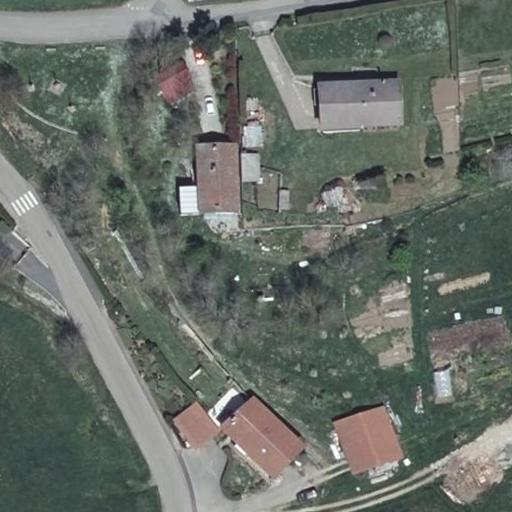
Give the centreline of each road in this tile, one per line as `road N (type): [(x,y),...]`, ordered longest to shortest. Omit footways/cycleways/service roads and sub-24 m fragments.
road 1 (track): [(161,25),(130,80),(127,137),(157,236),(201,330),(305,431),(314,459),(302,484),(230,511)]
road 2 (tertiary): [(178,511),(138,397),(24,203),(0,178)]
road 3 (unclassified): [(0,24),(161,25)]
road 4 (unclassified): [(161,25),(310,0)]
